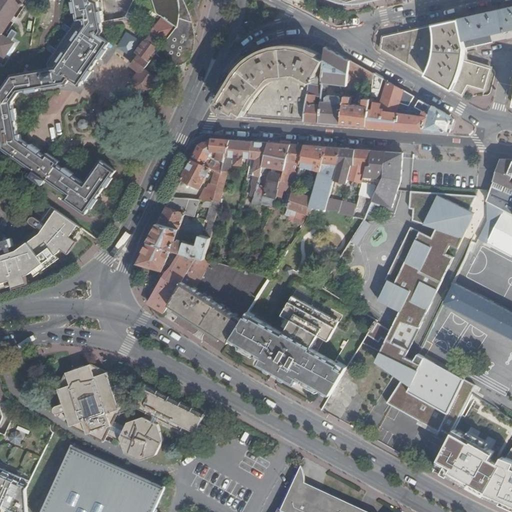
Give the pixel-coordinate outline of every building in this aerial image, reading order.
[(73,0),(74,0),(72,1),(74,12),(76,12),(77,20),(47,63),(48,68),(12,75),(0,91),(0,136),(2,148),(34,170),(32,175),(44,184),(47,180),(68,194),(65,198),(86,213),(90,207),(92,208),(99,199),(97,198),(106,186),(108,187),(114,178),(112,176),(117,170),(102,159),(85,182),(73,174),(74,173),(65,166),(64,167),(59,163),(61,160),(48,151),(46,154),(40,150),(41,149),(32,143),(31,144),(22,138),(21,134),(19,133),(17,120),(19,119),(17,108),(15,108),(14,101),(19,93),(27,91),(28,93),(38,91),(38,89),(48,87),(67,84),(70,79),(81,86),(86,78),(88,78),(90,78),(92,76),(92,73),(91,71),(100,58),(105,56),(106,54),(107,51),(105,50),(109,43),(109,40),(101,35),(104,30),(103,22),(105,21),(103,11),(101,10),(98,1),(97,0),(73,0)] [(24,0),(0,0),(0,53),(4,56),(14,42),(2,34),(24,0)] [(179,0),(141,0),(163,16),(178,27),(181,19),(181,8),(179,0)] [(190,60),(196,38),(194,31),(192,21),(191,18),(187,6),(183,0),(179,0),(181,8),(181,19),(178,27),(157,53),(164,60),(169,63),(174,65),(178,65),(181,65),(186,63),(190,60)] [(470,84),(487,89),(493,67),(466,59),(468,46),(511,36),(511,6),(385,36),(384,48),(428,73),(427,77),(453,92),(455,89),(464,95),(470,84)] [(147,89),(151,85),(156,79),(145,68),(157,53),(178,27),(163,16),(138,47),(139,48),(136,53),(138,54),(131,65),(141,74),(136,79),(137,85),(145,90),(147,89)] [(126,31),(118,49),(131,55),(139,38),(126,31)] [(230,116),(306,121),(308,105),(309,93),(311,84),(317,85),(323,85),(325,67),(327,61),(320,56),(309,51),(302,49),(289,47),(279,48),(268,50),(258,54),(249,60),(242,67),(232,79),(215,106),(230,116)] [(333,48),(327,61),(330,63),(330,68),(325,67),(323,85),(323,86),(327,90),(330,87),(330,85),(349,87),(350,77),(352,60),(333,48)] [(374,72),(352,60),(350,77),(372,81),(374,72)] [(382,77),(374,72),(372,81),(371,95),(378,96),(382,77)] [(368,126),(427,131),(435,107),(420,99),(417,107),(423,110),(422,116),(400,112),(401,110),(397,109),(400,102),(409,104),(414,95),(389,81),(382,104),(380,104),(380,101),(375,100),(375,98),(371,98),(371,99),(368,126)] [(306,121),(319,122),(321,104),(316,104),(316,95),(309,93),(308,105),(306,121)] [(319,122),(343,124),(345,96),(322,94),(321,104),(319,122)] [(343,124),(368,126),(371,99),(364,98),(364,103),(352,102),(352,96),(345,96),(343,124)] [(435,107),(427,131),(451,133),(456,118),(435,107)] [(191,162),(209,171),(215,173),(222,177),(232,142),(211,141),(201,144),(191,162)] [(221,178),(227,180),(229,173),(231,174),(233,159),(237,160),(237,167),(244,168),(245,161),(250,162),(253,144),(232,142),(222,177),(221,178)] [(268,145),(253,144),(250,162),(252,162),(259,163),(255,178),(252,191),(253,191),(256,192),(257,189),(261,173),(268,145)] [(292,147),(268,145),(261,173),(265,174),(267,169),(278,170),(277,176),(273,175),(268,190),(266,190),(262,208),(275,208),(281,184),(292,147)] [(307,148),(292,147),(281,184),(284,185),(285,183),(288,183),(293,167),(301,169),(307,148)] [(342,151),(307,148),(301,169),(299,176),(304,177),(306,171),(318,174),(311,200),(293,194),(287,211),(310,218),(314,210),(326,212),(329,201),(334,184),(342,151)] [(357,152),(342,151),(334,184),(337,185),(338,180),(342,181),(341,186),(347,187),(348,183),(352,168),(356,168),(357,152)] [(373,153),(357,152),(356,168),(352,168),(348,183),(362,186),(367,169),(371,169),(373,153)] [(385,154),(373,153),(371,169),(367,169),(362,186),(358,198),(374,202),(384,179),(385,154)] [(404,155),(385,154),(384,179),(374,202),(373,204),(393,210),(393,209),(400,190),(402,183),(404,155)] [(511,159),(502,157),(496,178),(495,180),(511,186),(511,172),(511,168),(511,159)] [(191,162),(180,182),(198,191),(209,171),(191,162)] [(259,163),(252,162),(249,177),(255,178),(259,163)] [(204,188),(198,200),(211,201),(215,201),(218,190),(221,178),(222,177),(215,173),(212,185),(209,185),(207,189),(204,188)] [(218,190),(224,192),(227,180),(221,178),(218,190)] [(487,204),(511,212),(511,191),(493,184),(487,204)] [(257,189),(256,192),(254,199),(252,207),(259,207),(261,197),(260,197),(261,191),(257,189)] [(215,201),(222,202),(224,192),(218,190),(215,201)] [(476,196),(411,191),(411,208),(414,208),(413,220),(437,228),(433,237),(412,227),(386,280),(412,292),(391,330),(376,321),(367,335),(379,343),(382,338),(386,340),(381,351),(379,357),(399,368),(408,372),(388,403),(440,431),(440,429),(450,435),(472,393),(474,391),(475,388),(418,357),(414,365),(405,360),(454,258),(446,255),(450,245),(458,248),(464,236),(457,233),(476,196)] [(163,216),(149,242),(181,252),(206,259),(214,229),(222,202),(215,201),(211,201),(207,221),(208,221),(204,236),(201,235),(197,246),(185,242),(186,240),(181,239),(179,241),(176,240),(180,228),(178,227),(185,215),(194,217),(198,202),(198,200),(172,198),(163,216)] [(329,201),(326,212),(340,214),(341,209),(342,205),(329,201)] [(511,212),(487,204),(488,220),(479,239),(511,255),(511,212)] [(341,209),(340,214),(339,215),(352,219),(354,213),(341,209)] [(16,256),(34,275),(60,260),(63,256),(67,259),(76,246),(72,243),(79,233),(50,213),(41,227),(37,225),(34,224),(32,225),(30,229),(32,231),(43,238),(41,241),(16,256)] [(362,246),(372,223),(364,220),(354,242),(362,246)] [(138,263),(163,271),(164,270),(170,254),(180,258),(181,252),(149,242),(138,263)] [(0,287),(29,278),(34,275),(16,256),(10,243),(1,246),(6,259),(0,260),(0,287)] [(206,259),(181,252),(180,258),(171,273),(152,304),(165,312),(170,305),(184,283),(196,290),(211,260),(206,259)] [(231,258),(229,266),(246,270),(250,263),(231,258)] [(285,270),(291,273),(294,268),(288,265),(285,270)] [(314,283),(320,287),(323,281),(317,277),(314,283)] [(200,323),(230,342),(232,338),(245,319),(218,303),(196,290),(184,283),(170,305),(200,323)] [(511,337),(511,311),(507,309),(456,283),(446,302),(511,337)] [(294,294),(291,298),(301,304),(303,300),(294,294)] [(254,318),(248,314),(245,319),(232,338),(235,340),(240,342),(243,344),(259,353),(258,355),(263,358),(261,363),(275,371),(282,375),(297,383),(300,378),(305,381),(306,379),(322,388),(326,390),(330,392),(332,394),(344,374),(345,373),(347,370),(339,365),(339,363),(312,347),(319,334),(329,340),(338,324),(329,319),(330,315),(303,300),(301,304),(291,298),(283,313),(292,319),(284,332),(268,322),(255,316),(254,318)] [(340,320),(330,315),(329,319),(338,324),(340,320)] [(259,353),(243,344),(241,347),(242,349),(256,356),(258,355),(259,353)] [(341,361),(339,363),(339,365),(347,370),(349,365),(341,361)] [(72,426),(99,439),(105,442),(111,430),(115,421),(118,415),(121,408),(117,394),(120,393),(124,391),(125,389),(125,387),(125,385),(123,384),(114,386),(110,372),(92,364),(67,373),(59,388),(64,404),(58,406),(57,408),(57,411),(59,413),(62,413),(64,413),(67,412),(72,426)] [(306,379),(305,381),(305,383),(319,391),(321,390),(322,388),(306,379)] [(146,385),(139,400),(135,407),(137,408),(147,412),(159,418),(195,435),(205,413),(146,385)] [(133,404),(121,408),(118,415),(137,408),(135,407),(139,400),(133,402),(133,404)] [(145,417),(157,422),(159,418),(147,412),(145,417)] [(127,422),(125,427),(121,435),(121,437),(127,453),(140,459),(156,454),(163,439),(159,423),(157,422),(145,417),(127,422)] [(115,421),(111,430),(121,435),(125,427),(115,421)] [(496,449),(455,427),(438,460),(446,465),(443,470),(485,493),(511,504),(511,461),(502,458),(499,464),(490,459),(496,449)] [(9,441),(19,445),(24,435),(14,431),(9,441)] [(158,511),(155,510),(165,488),(148,480),(105,460),(74,447),(59,479),(43,511),(158,511)] [(419,462),(430,468),(432,464),(421,459),(419,462)] [(304,471),(303,467),(295,485),(294,489),(291,488),(277,511),(356,511),(323,494),(323,498),(315,493),(314,488),(309,490),(306,488),(306,483),(304,471)] [(0,505),(14,511),(28,511),(26,489),(28,485),(0,471),(0,505)] [(367,511),(314,486),(306,483),(306,488),(309,490),(314,488),(315,493),(323,498),(323,494),(356,511),(367,511)]
